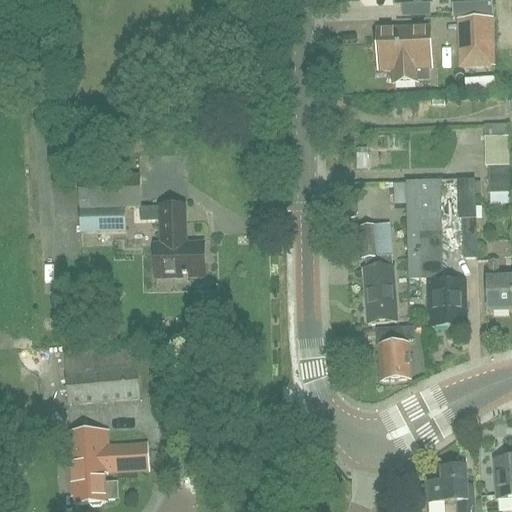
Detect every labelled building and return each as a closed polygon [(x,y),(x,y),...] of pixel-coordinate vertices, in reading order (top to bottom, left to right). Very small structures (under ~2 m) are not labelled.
[(480,1),(479,0),(466,0),(467,2),(452,2),(453,20),(493,18),(492,1),(480,1)] [(493,22),(468,23),(470,59),(495,58),(493,22)] [(429,31),(377,33),(378,69),(394,68),(395,72),(395,84),(414,83),(430,82),(429,67),(430,67),(429,31)] [(485,168),(489,168),(490,195),(510,194),(508,139),(484,140),(485,168)] [(126,210),(141,209),(140,177),(79,179),(80,211),(126,210)] [(443,279),(441,183),(407,184),(409,280),(443,279)] [(155,247),(156,281),(205,279),(203,246),(184,246),(184,238),(185,238),(184,208),(160,209),(162,247),(155,247)] [(126,210),(80,211),(81,236),(126,235),(126,210)] [(476,221),(462,221),(463,259),(463,261),(477,261),(476,221)] [(361,229),(364,261),(366,261),(367,272),(364,272),(368,327),(398,324),(398,323),(397,323),(393,270),(392,258),(389,227),(361,229)] [(511,313),(511,284),(511,280),(499,280),(498,263),(489,263),(489,280),(488,280),(489,314),(511,313)] [(429,285),(430,329),(466,328),(465,284),(429,285)] [(381,384),(411,382),(409,346),(408,346),(408,343),(414,342),(413,330),(414,330),(376,332),(377,349),(379,349),(381,384)] [(64,357),(66,378),(69,408),(140,402),(138,371),(137,371),(136,351),(64,357)] [(149,472),(147,447),(107,449),(106,433),(69,436),(73,498),(75,498),(75,506),(89,505),(92,508),(100,508),(102,505),(105,505),(105,502),(117,502),(116,485),(104,486),(103,475),(149,472)] [(273,460),(274,480),(289,479),(288,460),(273,460)] [(511,460),(495,462),(498,502),(511,500),(511,460)] [(467,489),(466,470),(442,471),(442,483),(426,484),(427,505),(458,504),(458,511),(474,511),(473,488),(467,489)]
